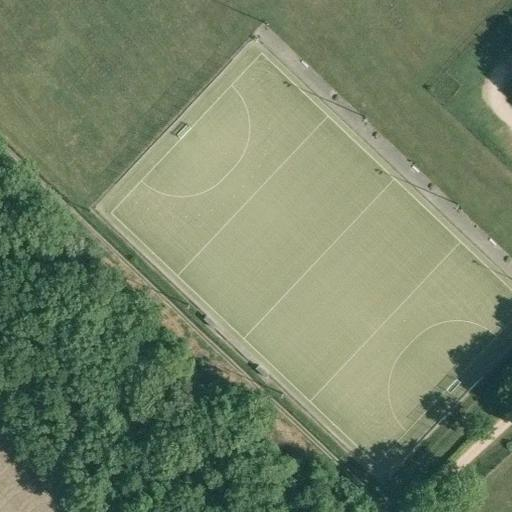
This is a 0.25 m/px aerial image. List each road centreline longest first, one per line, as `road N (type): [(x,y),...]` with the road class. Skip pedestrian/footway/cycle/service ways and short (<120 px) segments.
road 1 (track): [(0,161),(372,511)]
road 2 (track): [(511,418),(421,511)]
